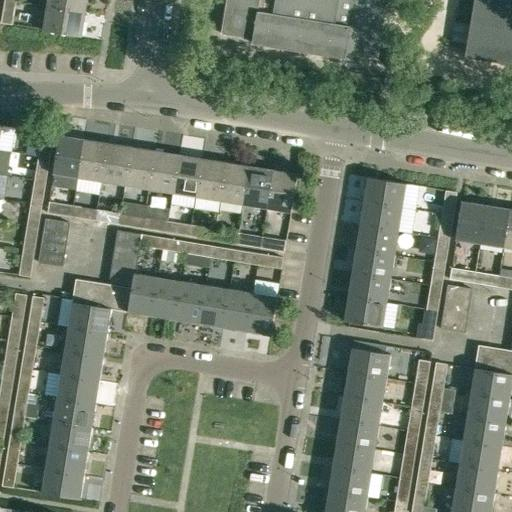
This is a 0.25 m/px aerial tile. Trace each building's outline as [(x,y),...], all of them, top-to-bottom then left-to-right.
[(47,0),(46,7),(86,13),(88,0),(47,0)] [(225,0),(221,33),(252,38),(251,44),(344,58),(345,53),(377,58),(386,0),(225,0)] [(511,62),(511,0),(473,0),(465,56),(511,62)] [(15,5),(4,3),(1,23),(12,25),(15,5)] [(82,38),(86,13),(46,7),(42,31),(82,38)] [(42,132),(39,152),(38,157),(49,159),(53,134),(42,132)] [(59,134),(53,174),(77,178),(84,138),(59,134)] [(107,142),(84,138),(77,178),(101,182),(107,142)] [(101,182),(125,185),(131,146),(107,142),(101,182)] [(155,150),(131,146),(125,185),(148,189),(155,150)] [(155,150),(148,189),(172,193),(179,154),(155,150)] [(202,157),(179,154),(172,193),(196,197),(202,157)] [(49,159),(38,157),(34,181),(46,183),(49,159)] [(202,157),(196,197),(219,201),(226,161),(202,157)] [(250,165),(226,161),(219,201),(243,205),(250,165)] [(243,205),(267,209),(273,169),(250,165),(243,205)] [(298,173),(273,169),(267,209),(291,213),(298,173)] [(386,179),(367,176),(365,193),(366,193),(365,201),(363,201),(402,208),(406,183),(385,180),(386,179)] [(42,206),(46,183),(34,181),(30,204),(42,206)] [(454,216),(458,191),(446,189),(442,214),(454,216)] [(480,244),(486,204),(462,200),(455,240),(480,244)] [(71,218),(73,205),(49,201),(47,214),(71,218)] [(360,225),(399,231),(402,208),(363,201),(361,217),(362,217),(361,225),(360,224),(360,225)] [(38,230),(42,206),(30,204),(26,228),(38,230)] [(510,208),(486,204),(480,244),(503,248),(510,208)] [(71,218),(94,222),(97,209),(73,205),(71,218)] [(511,208),(510,208),(503,248),(511,249),(511,208)] [(94,222),(118,225),(120,213),(97,209),(94,222)] [(142,229),(144,217),(120,213),(118,225),(142,229)] [(454,216),(442,214),(438,237),(450,239),(454,216)] [(144,217),(142,229),(166,233),(168,221),(144,217)] [(43,230),(68,234),(70,222),(45,218),(43,230)] [(166,233),(189,236),(191,225),(168,221),(166,233)] [(213,240),(215,228),(191,225),(189,236),(213,240)] [(399,231),(360,225),(357,240),(358,241),(357,248),(356,248),(356,249),(395,255),(399,231)] [(23,251),(34,253),(38,230),(26,228),(23,251)] [(215,228),(213,240),(237,244),(239,232),(215,228)] [(43,230),(41,241),(66,245),(68,234),(43,230)] [(117,230),(115,241),(139,245),(141,234),(117,230)] [(237,244),(261,247),(263,236),(239,232),(237,244)] [(141,234),(139,245),(139,246),(164,249),(166,238),(141,234)] [(450,239),(438,237),(419,234),(417,249),(436,252),(434,261),(446,263),(450,239)] [(287,240),(263,236),(261,247),(285,251),(287,240)] [(164,249),(187,253),(189,242),(166,238),(164,249)] [(41,241),(40,252),(64,256),(66,245),(41,241)] [(138,256),(139,246),(139,245),(115,241),(113,252),(138,256)] [(187,253),(211,257),(213,246),(189,242),(187,253)] [(211,257),(235,260),(237,250),(213,246),(211,257)] [(395,255),(356,249),(353,264),(354,264),(353,272),(352,272),(391,279),(395,255)] [(235,260),(258,264),(260,253),(237,250),(235,260)] [(34,253),(23,251),(19,274),(30,276),(34,253)] [(64,256),(40,252),(38,262),(63,266),(64,256)] [(112,263),(136,267),(138,256),(113,252),(112,263)] [(284,257),(260,253),(258,264),(283,268),(284,257)] [(442,287),(446,263),(434,261),(430,285),(442,287)] [(135,272),(136,267),(112,263),(110,274),(134,278),(134,272),(135,272)] [(475,271),(451,267),(449,279),(473,283),(475,271)] [(475,271),(473,283),(497,287),(499,275),(475,271)] [(134,278),(132,288),(128,312),(153,316),(159,276),(135,272),(134,272),(134,278)] [(348,296),(387,303),(391,279),(352,272),(350,288),(351,288),(349,296),(348,296)] [(132,288),(134,278),(110,274),(108,284),(132,288)] [(511,276),(499,275),(497,287),(511,289),(511,276)] [(153,316),(177,320),(183,280),(159,276),(153,316)] [(76,279),(72,301),(68,327),(108,333),(111,309),(128,312),(132,288),(108,284),(76,279)] [(200,324),(207,284),(183,280),(177,320),(200,324)] [(200,324),(224,328),(231,288),(207,284),(200,324)] [(426,309),(438,311),(442,287),(430,285),(426,309)] [(448,285),(446,295),(470,299),(472,288),(448,285)] [(224,328),(248,331),(254,292),(231,288),(224,328)] [(272,335),(278,296),(254,292),(248,331),(272,335)] [(24,317),(28,295),(16,293),(12,316),(24,317)] [(45,297),(32,295),(28,320),(41,322),(45,297)] [(468,309),(470,299),(446,295),(445,306),(468,309)] [(387,303),(348,296),(346,312),(347,312),(346,319),(345,319),(344,321),(364,324),(364,323),(383,327),(387,303)] [(445,306),(443,316),(467,320),(468,309),(445,306)] [(438,311),(426,309),(423,332),(434,334),(438,311)] [(8,340),(20,342),(24,317),(12,316),(8,340)] [(465,333),(467,320),(443,316),(441,329),(465,333)] [(28,320),(25,344),(37,346),(41,322),(28,320)] [(104,357),(108,333),(68,327),(64,351),(104,357)] [(4,364),(16,366),(20,342),(8,340),(4,364)] [(25,344),(21,368),(33,370),(37,346),(25,344)] [(511,389),(511,350),(478,345),(470,393),(510,399),(511,389)] [(348,371),(387,377),(391,353),(352,347),(348,371)] [(100,381),(104,357),(64,351),(60,374),(100,381)] [(426,383),(430,360),(419,358),(415,382),(426,383)] [(432,387),(444,388),(448,364),(436,361),(432,387)] [(16,366),(4,364),(0,388),(12,390),(16,366)] [(17,392),(29,394),(33,370),(21,368),(17,392)] [(384,401),(387,377),(348,371),(344,395),(384,401)] [(57,398),(96,404),(100,381),(60,374),(57,398)] [(411,406),(422,407),(426,383),(415,382),(411,406)] [(440,412),(444,388),(432,387),(428,410),(440,412)] [(12,390),(0,388),(0,412),(8,414),(12,390)] [(29,394),(17,392),(14,416),(25,417),(29,394)] [(507,423),(510,399),(470,393),(467,416),(507,423)] [(340,419),(380,425),(384,401),(344,395),(340,419)] [(92,428),(96,404),(57,398),(53,422),(92,428)] [(422,407),(411,406),(407,430),(418,431),(422,407)] [(436,436),(440,412),(428,410),(425,434),(436,436)] [(0,436),(4,438),(8,414),(0,412),(0,436)] [(21,441),(25,417),(14,416),(10,439),(21,441)] [(503,447),(507,423),(467,416),(463,440),(503,447)] [(376,449),(380,425),(340,419),(336,443),(376,449)] [(88,452),(92,428),(53,422),(49,446),(88,452)] [(403,454),(415,456),(418,431),(407,430),(403,454)] [(432,460),(436,436),(425,434),(421,458),(432,460)] [(21,441),(10,439),(6,463),(17,465),(21,441)] [(499,470),(503,447),(463,440),(459,464),(499,470)] [(333,467),(372,474),(376,449),(336,443),(333,467)] [(85,476),(88,452),(49,446),(45,469),(85,476)] [(415,456),(403,454),(399,478),(411,480),(415,456)] [(428,484),(432,460),(421,458),(417,482),(428,484)] [(13,489),(17,465),(6,463),(2,487),(13,489)] [(495,494),(499,470),(459,464),(455,488),(495,494)] [(368,498),(372,474),(333,467),(329,491),(368,498)] [(85,476),(45,469),(41,493),(81,500),(85,476)] [(396,502),(407,504),(411,480),(399,478),(396,502)] [(414,506),(424,507),(428,484),(417,482),(414,506)] [(454,511),(492,511),(495,494),(455,488),(452,511),(454,511)] [(366,511),(368,498),(329,491),(325,511),(366,511)] [(393,511),(405,511),(407,504),(396,502),(393,511)]
